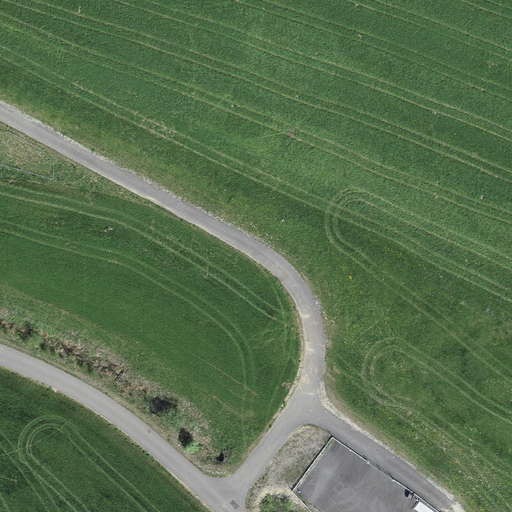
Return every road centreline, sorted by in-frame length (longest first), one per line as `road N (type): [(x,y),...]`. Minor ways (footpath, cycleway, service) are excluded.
road 1 (unclassified): [(218,499),(303,406),(316,362),(314,323),(301,296),(262,249),(0,107)]
road 2 (unclassified): [(0,355),(98,400),(218,499)]
